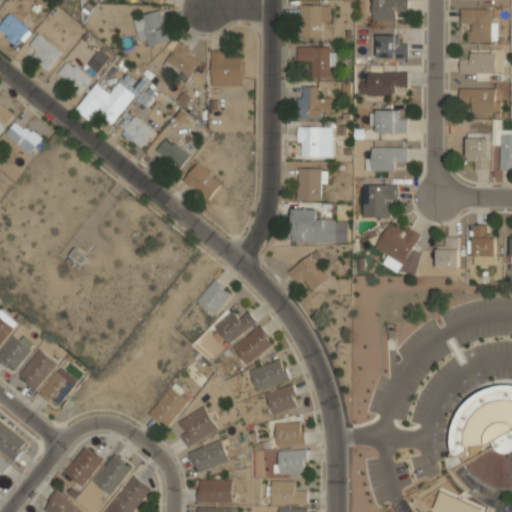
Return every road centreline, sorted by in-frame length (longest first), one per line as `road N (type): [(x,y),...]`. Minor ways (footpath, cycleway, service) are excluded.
road 1 (tertiary): [(334,511),(335,437),(319,377),(272,291),(0,68)]
road 2 (residential): [(241,260),(275,179),(269,0)]
road 3 (residential): [(0,396),(58,441),(83,425),(114,421),(150,443),(173,473),(175,511)]
road 4 (residential): [(438,0),(438,198)]
